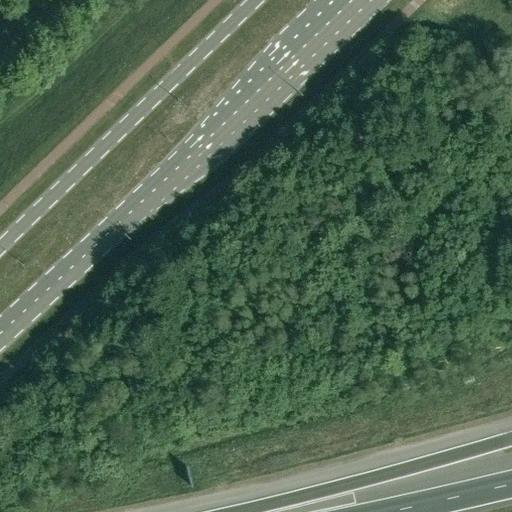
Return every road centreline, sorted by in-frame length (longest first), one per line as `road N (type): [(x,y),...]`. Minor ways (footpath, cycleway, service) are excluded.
road 1 (primary): [(0,341),(361,0)]
road 2 (primary): [(256,0),(0,247)]
road 3 (motorway): [(511,437),(241,511)]
